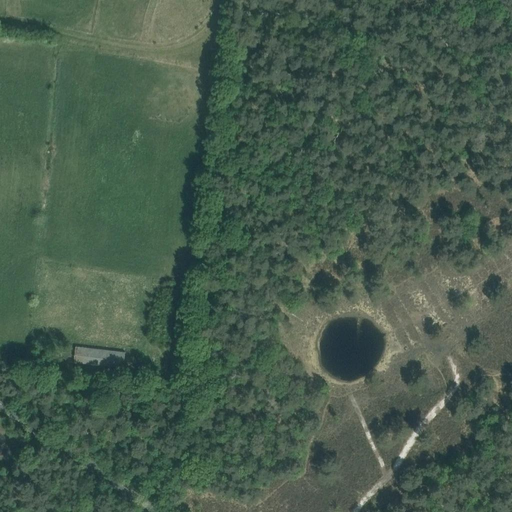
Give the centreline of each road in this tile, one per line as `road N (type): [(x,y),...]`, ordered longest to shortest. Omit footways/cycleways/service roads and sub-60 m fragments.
road 1 (unknown): [(188,396),(247,0)]
road 2 (unclassified): [(157,511),(0,408)]
